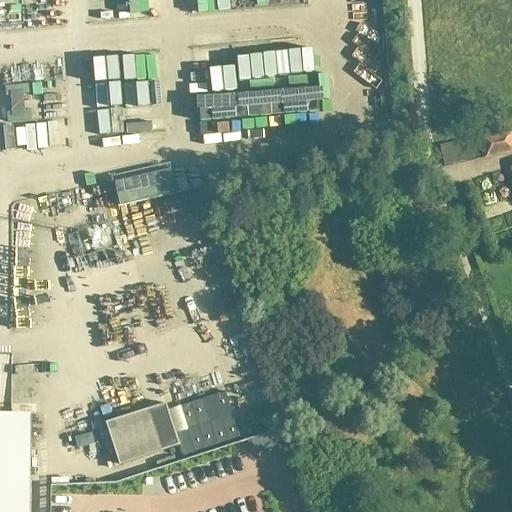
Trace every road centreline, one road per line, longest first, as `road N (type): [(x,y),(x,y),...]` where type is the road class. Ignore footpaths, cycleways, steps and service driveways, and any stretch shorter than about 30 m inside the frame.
road 1 (track): [(442,196),(413,99),(405,0)]
road 2 (unknown): [(0,326),(75,377),(56,470)]
road 3 (unknown): [(75,377),(53,249)]
